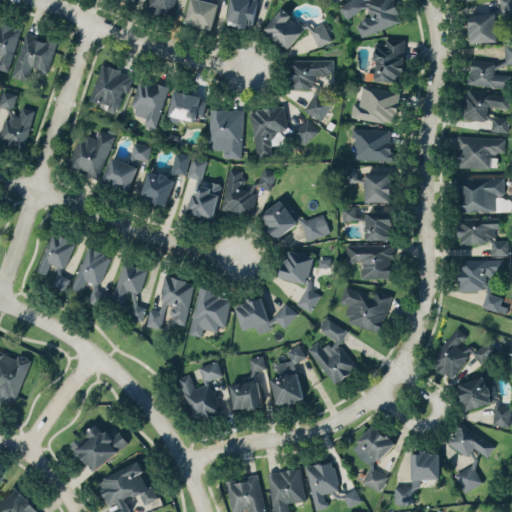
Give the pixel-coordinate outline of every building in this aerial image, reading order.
[(148,0),(145,9),(169,17),(174,0),(148,0)] [(210,0),(210,3),(200,0),(190,0),(184,22),(212,30),(219,4),(214,3),(214,0),(210,0)] [(258,0),(253,25),(247,24),(246,29),(239,28),(240,23),(227,20),(231,0),(258,0)] [(401,22),(393,0),(366,0),(359,2),(358,0),(348,0),(340,3),(344,16),(369,8),(371,16),(355,22),(360,35),(401,22)] [(511,0),(499,0),(501,14),(511,12),(511,0)] [(282,7),(264,29),(289,49),(305,27),(307,26),(311,30),(318,46),(331,39),(323,22),(314,27),(308,22),(302,24),(298,20),(296,22),(291,18),(292,16),(282,7)] [(469,41),(497,40),(496,12),(468,13),(469,41)] [(0,23),(1,24),(2,22),(21,28),(7,70),(0,67),(0,57),(1,54),(0,53),(0,23)] [(26,31),(12,75),(27,80),(31,65),(38,67),(37,70),(47,73),(57,41),(26,31)] [(386,38),(385,43),(375,42),(374,61),(377,62),(376,81),(402,83),(402,71),(404,71),(405,64),(403,64),(404,62),(405,57),(396,56),(404,51),(405,39),(386,38)] [(287,58),(287,88),(310,89),(312,84),(316,87),(314,94),(304,109),(322,120),(332,102),(319,94),(321,85),(315,81),(315,74),(326,75),(326,73),(334,73),(334,58),(287,58)] [(494,60),(469,59),(468,85),(506,86),(506,73),(494,73),(494,60)] [(109,65),(108,68),(107,66),(102,64),(89,99),(94,102),(98,103),(99,102),(108,105),(106,110),(114,113),(117,108),(118,108),(122,97),(120,96),(122,91),(127,93),(132,79),(130,78),(131,75),(120,72),(121,69),(109,65)] [(145,79),(168,87),(155,127),(143,123),(145,117),(133,113),(135,107),(131,106),(139,78),(144,80),(145,79)] [(351,116),(394,123),(399,90),(362,84),(359,103),(353,102),(351,116)] [(509,95),(466,89),(462,117),(486,120),(488,105),(508,108),(509,95)] [(3,90),(0,98),(0,104),(6,107),(10,115),(9,119),(5,118),(0,135),(0,143),(23,150),(35,109),(22,105),(19,114),(20,116),(15,115),(12,108),(16,94),(3,90)] [(173,90),(168,115),(195,123),(197,116),(203,118),(207,100),(202,99),(202,97),(192,95),(187,95),(173,90)] [(257,156),(273,153),(269,134),(287,131),(283,105),(249,110),(257,156)] [(211,109),(208,140),(212,141),(212,148),(224,149),(223,154),(225,157),(242,158),(245,109),(231,108),(231,109),(224,108),(218,110),(211,109)] [(508,131),(509,116),(490,116),(490,130),(508,131)] [(319,131),(308,118),(292,131),(303,144),(319,131)] [(352,127),(352,137),(355,137),(354,157),(392,160),(392,148),(388,148),(389,129),(352,127)] [(67,166),(98,178),(115,135),(99,128),(95,138),(80,132),(67,166)] [(458,135),(506,138),(505,152),(499,151),(495,154),(491,153),(491,156),(498,156),(498,166),(490,166),(490,168),(459,166),(459,160),(457,159),(457,151),(462,152),(462,149),(458,149),(458,135)] [(133,141),(151,145),(148,160),(135,157),(133,165),(137,167),(127,193),(101,182),(111,157),(130,164),(133,141)] [(149,172),(158,174),(160,173),(167,175),(167,176),(171,170),(176,151),(190,155),(186,174),(176,171),(171,179),(174,179),(165,206),(153,204),(153,203),(150,202),(151,199),(141,195),(149,172)] [(207,161),(193,156),(187,175),(201,180),(207,161)] [(230,166),(243,169),(239,185),(251,190),(254,179),(263,165),(279,171),(271,190),(259,184),(253,213),(232,213),(223,208),(230,166)] [(342,168),(353,165),(358,176),(364,178),(364,173),(392,174),(390,202),(366,202),(366,184),(359,181),(347,184),(345,177),(342,168)] [(456,177),(504,176),(504,192),(503,194),(497,194),(497,211),(463,211),(462,203),(460,203),(460,190),(456,190),(456,177)] [(189,212),(213,218),(221,183),(211,180),(209,186),(195,183),(189,212)] [(260,218),(280,201),(293,216),(298,213),(306,221),(322,214),(331,233),(314,239),(307,236),(301,223),(298,220),(276,239),(260,218)] [(355,220),(356,206),(342,205),(342,220),(355,220)] [(366,239),(391,238),(391,211),(366,211),(366,239)] [(458,219),(502,215),(504,230),(494,230),(496,239),(509,240),(509,253),(493,255),(491,242),(486,243),(459,244),(458,219)] [(36,269),(46,274),(51,262),(65,268),(76,242),(53,231),(36,269)] [(346,244),(347,260),(349,262),(353,262),(355,260),(362,260),(363,259),(363,267),(361,267),(362,277),(394,276),(393,243),(346,244)] [(88,247),(109,255),(101,278),(98,286),(106,294),(99,309),(89,301),(93,288),(93,283),(86,280),(83,291),(71,287),(88,247)] [(314,255),(287,249),(281,277),(304,282),(299,306),(314,309),(318,291),(310,290),(312,280),(309,279),(314,255)] [(459,289),(485,289),(485,308),(501,308),(501,295),(489,295),(489,273),(502,273),(502,259),(459,259),(459,289)] [(128,316),(142,320),(146,306),(136,303),(147,268),(123,261),(111,301),(123,304),(128,290),(135,292),(128,316)] [(65,290),(71,275),(58,270),(52,285),(65,290)] [(186,324),(194,281),(164,275),(159,300),(173,303),(170,321),(186,324)] [(379,332),(382,327),(387,312),(393,295),(375,288),(373,295),(346,284),(340,300),(342,302),(345,304),(348,303),(349,303),(345,314),(350,316),(348,321),(379,332)] [(225,325),(230,298),(213,294),(214,289),(198,286),(189,333),(202,336),(203,328),(217,331),(219,324),(225,325)] [(248,303),(235,307),(244,332),(256,328),(258,334),(272,329),(271,325),(277,321),(285,328),(299,313),(286,302),(277,313),(269,319),(262,298),(254,301),(253,298),(247,300),(248,303)] [(149,308),(147,325),(162,327),(165,302),(161,301),(160,309),(149,308)] [(334,383),(352,370),(355,364),(342,347),(339,345),(347,328),(325,317),(318,329),(333,337),(335,340),(323,348),(318,340),(308,348),(334,383)] [(457,326),(428,361),(445,375),(447,374),(452,378),(467,360),(466,359),(468,356),(468,354),(466,352),(471,349),(481,364),(500,351),(491,339),(476,350),(471,346),(463,350),(457,344),(462,340),(463,340),(466,338),(467,337),(465,332),(457,326)] [(271,380),(277,405),(289,402),(290,404),(295,402),(295,401),(303,399),(294,363),(307,356),(300,343),(287,351),(291,360),(276,363),(280,377),(271,380)] [(0,351),(17,358),(18,354),(21,355),(23,355),(28,357),(29,359),(32,360),(16,400),(13,399),(10,405),(0,400),(0,351)] [(251,370),(265,368),(263,355),(249,357),(251,370)] [(178,376),(188,373),(197,390),(205,386),(201,368),(216,362),(223,376),(211,381),(223,408),(226,414),(211,420),(205,412),(195,416),(178,376)] [(459,385),(468,411),(491,403),(495,408),(495,425),(507,425),(511,405),(501,405),(499,400),(493,397),(484,377),(459,385)] [(262,404),(257,378),(230,384),(235,410),(262,404)] [(120,431),(110,438),(97,421),(85,431),(87,433),(72,445),(92,471),(129,442),(120,431)] [(485,461),(495,444),(459,422),(449,439),(485,461)] [(390,438),(390,439),(395,445),(380,461),(376,461),(376,460),(374,462),(374,469),(388,476),(379,491),(362,481),(369,468),(370,468),(370,465),(367,461),(366,462),(364,461),(361,458),(358,454),(358,453),(354,448),(358,443),(357,442),(373,426),(383,435),(385,433),(390,438)] [(440,454),(439,480),(420,480),(420,486),(414,490),(414,503),(394,503),(394,485),(413,485),(416,484),(416,481),(411,481),(411,455),(416,455),(416,450),(426,450),(426,454),(433,454),(440,454)] [(323,493),(325,500),(328,502),(326,507),(316,509),(308,467),(319,465),(319,467),(323,466),(331,461),(333,468),(334,468),(338,490),(335,491),(344,496),(343,493),(354,488),(360,500),(347,506),(343,498),(334,497),(330,491),(323,493)] [(98,481),(137,462),(143,471),(140,474),(147,486),(152,484),(158,497),(144,504),(140,494),(134,496),(129,496),(124,498),(129,511),(114,511),(112,506),(110,506),(105,499),(101,491),(98,481)] [(482,482),(473,464),(455,473),(464,491),(482,482)] [(273,511),(267,473),(300,467),(305,499),(288,502),(289,511),(273,511)] [(225,479),(231,511),(240,511),(249,510),(248,511),(265,511),(258,473),(225,479)] [(0,511),(0,499),(15,487),(36,511),(0,511)]
